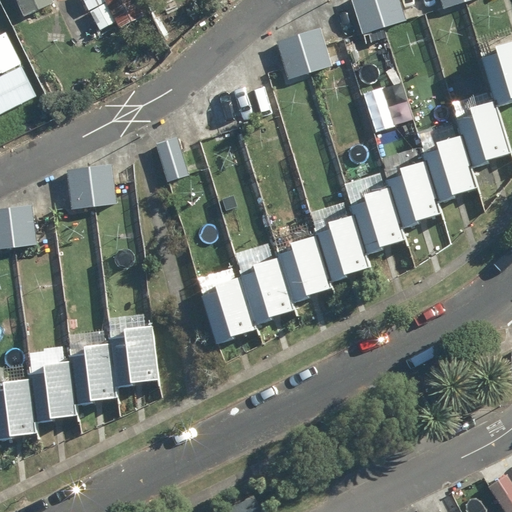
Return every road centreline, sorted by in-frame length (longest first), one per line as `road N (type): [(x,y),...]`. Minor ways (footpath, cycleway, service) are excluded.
road 1 (residential): [(511,286),(475,314),(76,511)]
road 2 (residential): [(0,178),(153,100),(272,0)]
